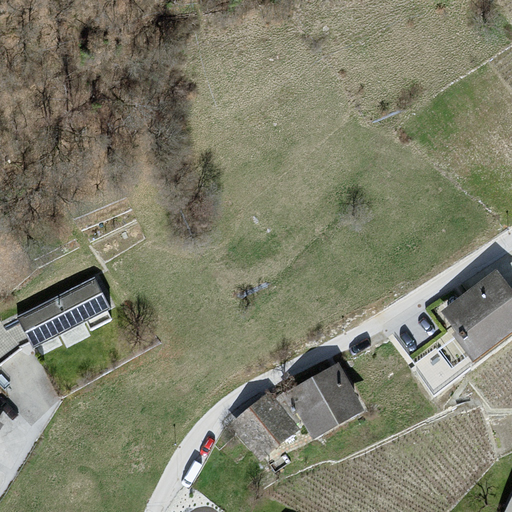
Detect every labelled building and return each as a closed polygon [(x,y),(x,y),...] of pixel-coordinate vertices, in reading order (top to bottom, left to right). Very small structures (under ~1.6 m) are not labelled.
[(511,323),(511,288),(495,266),(440,308),(455,326),(450,329),(470,355),(511,323)] [(0,321),(0,365),(2,368),(24,353),(22,350),(32,348),(36,356),(63,342),(67,349),(91,337),(93,335),(114,323),(111,317),(114,315),(106,298),(96,280),(86,285),(51,303),(17,322),(4,327),(0,321)] [(362,405),(338,360),(284,386),(311,433),(362,405)] [(298,425),(270,391),(228,421),(257,457),(298,425)] [(511,511),(511,486),(510,490),(501,511),(511,511)]
